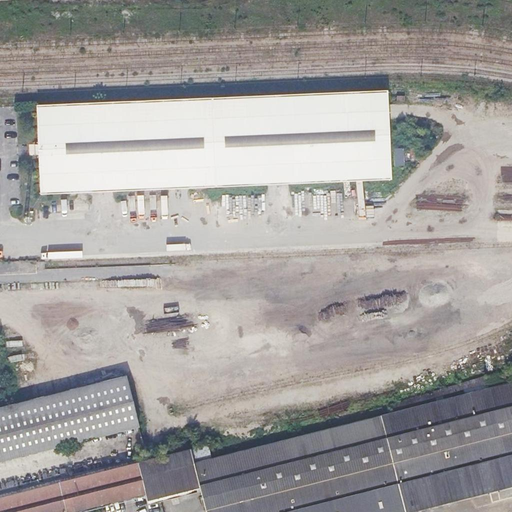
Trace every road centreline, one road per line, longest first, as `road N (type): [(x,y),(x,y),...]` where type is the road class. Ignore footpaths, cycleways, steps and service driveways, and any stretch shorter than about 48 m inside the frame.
road 1 (unknown): [(0,309),(71,346),(134,354)]
road 2 (track): [(511,219),(381,226)]
road 3 (track): [(381,226),(436,150),(462,128)]
road 4 (track): [(395,112),(430,114),(511,141)]
